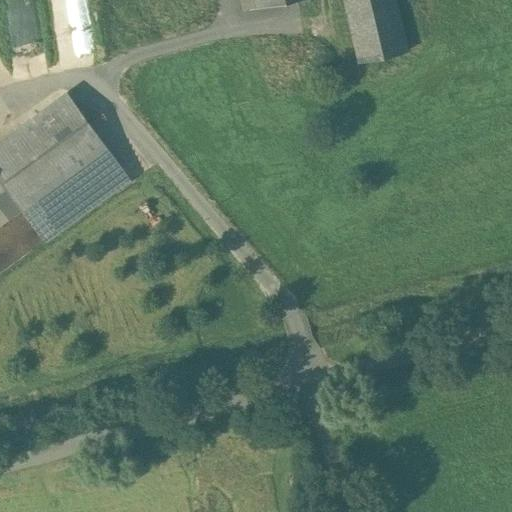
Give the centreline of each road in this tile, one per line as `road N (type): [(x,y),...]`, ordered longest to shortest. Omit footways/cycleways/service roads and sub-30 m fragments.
road 1 (residential): [(312,374),(0,457)]
road 2 (residential): [(511,324),(312,374)]
road 3 (residential): [(343,511),(312,374)]
